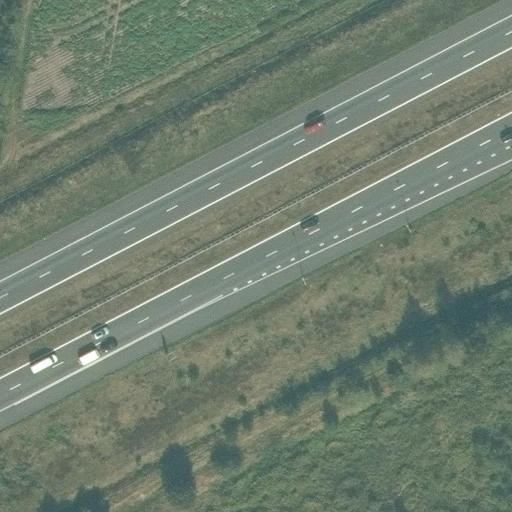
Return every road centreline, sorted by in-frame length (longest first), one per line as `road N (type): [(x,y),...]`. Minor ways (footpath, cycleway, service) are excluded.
road 1 (motorway): [(511,26),(0,297)]
road 2 (motorway): [(0,394),(511,128)]
road 3 (track): [(511,302),(117,511)]
